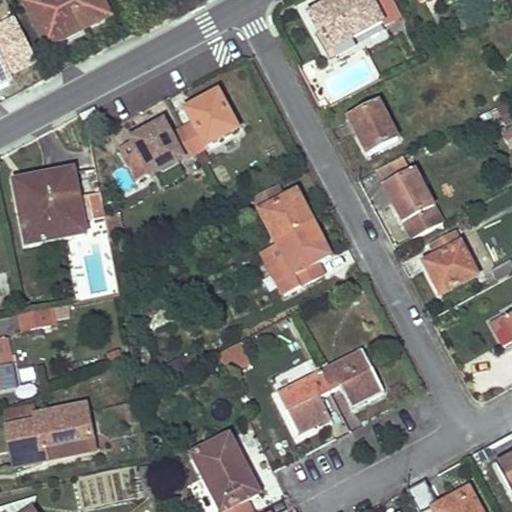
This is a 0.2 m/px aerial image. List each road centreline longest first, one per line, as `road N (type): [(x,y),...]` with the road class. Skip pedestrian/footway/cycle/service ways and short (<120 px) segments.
road 1 (residential): [(248,2),(460,428)]
road 2 (tertiary): [(0,136),(248,2)]
road 3 (residential): [(323,506),(460,428)]
